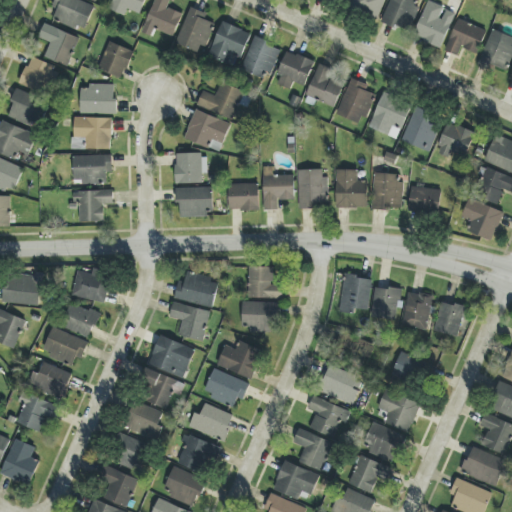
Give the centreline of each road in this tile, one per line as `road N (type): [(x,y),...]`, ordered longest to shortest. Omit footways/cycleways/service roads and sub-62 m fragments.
road 1 (residential): [(51,511),(144,296),(149,124),(158,96)]
road 2 (residential): [(410,251),(324,244),(0,251)]
road 3 (residential): [(229,511),(316,307),(324,244)]
road 4 (residential): [(250,0),(511,115)]
road 5 (residential): [(511,280),(411,511)]
